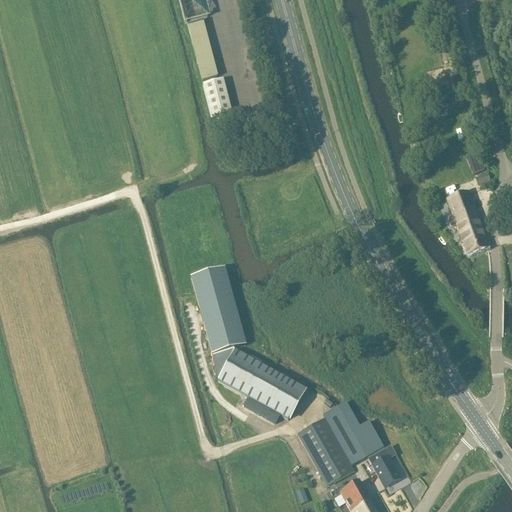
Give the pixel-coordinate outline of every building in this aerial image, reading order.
[(177,0),(184,25),(189,23),(210,18),(205,0),(177,0)] [(232,121),(222,82),(203,86),(214,126),(232,121)] [(484,173),(476,154),(466,158),(473,177),(484,173)] [(476,179),(479,188),(491,183),(488,175),(476,179)] [(468,194),(446,202),(467,258),(488,250),(468,194)] [(191,279),(212,357),(245,348),(223,270),(191,279)] [(289,424),(307,393),(234,352),(217,383),(289,424)] [(354,473),(324,420),(297,436),(326,488),(354,473)] [(368,461),(384,490),(400,481),(389,461),(396,457),(391,449),(368,461)] [(356,511),(372,504),(361,484),(340,495),(348,511),(356,511)]
